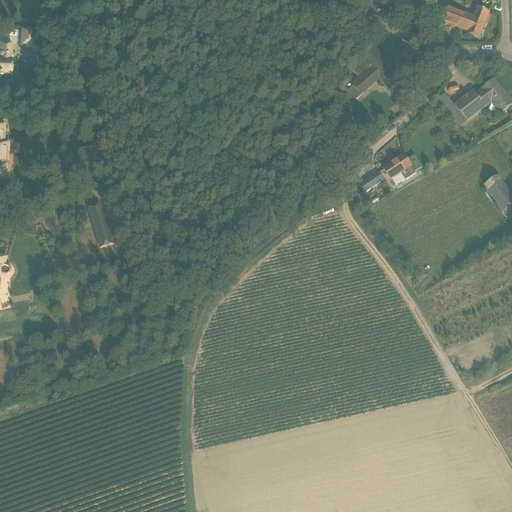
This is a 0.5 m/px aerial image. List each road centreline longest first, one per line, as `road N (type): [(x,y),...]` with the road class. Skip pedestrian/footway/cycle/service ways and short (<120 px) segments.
road 1 (track): [(355,175),(245,263),(200,323),(190,380),(193,511)]
road 2 (track): [(511,475),(416,304),(346,219),(355,175)]
road 3 (unclassified): [(508,55),(456,58),(314,0)]
road 4 (track): [(355,175),(456,58)]
